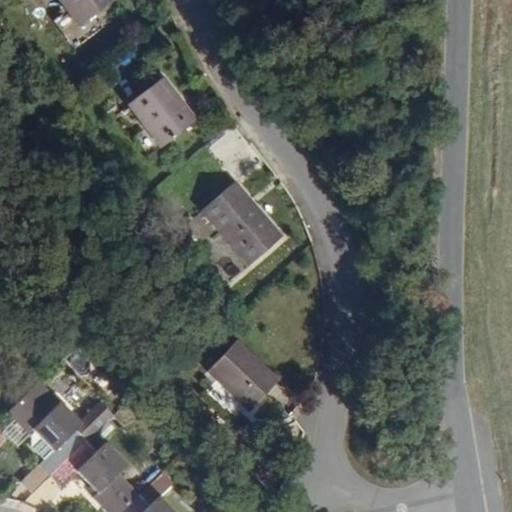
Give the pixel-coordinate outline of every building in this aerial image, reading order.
[(55,0),(71,21),(97,0),(55,0)] [(194,120),(159,79),(125,107),(159,149),(194,120)] [(274,234),(229,179),(196,210),(241,263),(274,234)] [(282,377),(239,334),(211,365),(254,407),(282,377)] [(48,473),(85,436),(77,428),(83,421),(62,399),(47,413),(23,391),(5,410),(33,432),(32,439),(45,452),(36,461),(48,473)] [(109,511),(116,511),(139,489),(120,470),(128,460),(106,438),(97,447),(85,436),(48,473),(61,486),(78,469),(98,487),(92,495),(109,511)] [(169,482),(156,470),(139,489),(116,511),(178,511),(180,510),(160,492),(169,482)]
